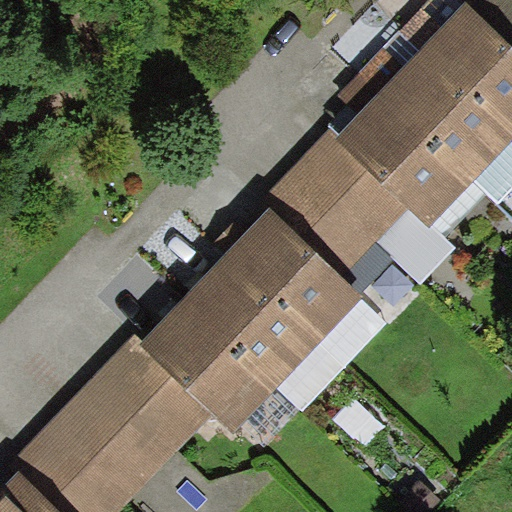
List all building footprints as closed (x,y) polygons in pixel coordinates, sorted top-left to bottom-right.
[(511,2),(510,0),(477,0),(469,8),(494,35),(511,18),(511,2)] [(511,58),(464,13),(425,53),(511,135),(511,58)] [(478,185),(511,150),(511,135),(425,53),(385,95),(478,185)] [(428,237),(478,185),(385,95),(335,147),(403,213),(428,237)] [(256,209),(267,220),(334,285),(403,213),(335,147),(324,138),(256,209)] [(511,159),(486,191),(502,204),(511,191),(511,159)] [(267,220),(229,259),(322,347),(359,309),(334,285),(267,220)] [(278,393),(322,347),(229,259),(186,304),(278,393)] [(233,439),(278,393),(186,304),(140,351),(212,419),(233,439)] [(6,472),(16,482),(47,511),(123,511),(212,419),(140,351),(131,341),(6,472)] [(47,511),(16,482),(0,499),(0,511),(47,511)]
